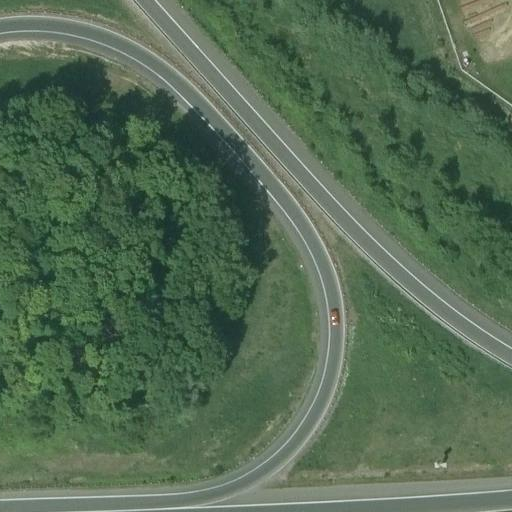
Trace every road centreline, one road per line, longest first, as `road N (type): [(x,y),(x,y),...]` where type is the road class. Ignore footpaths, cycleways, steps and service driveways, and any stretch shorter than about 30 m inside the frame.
road 1 (motorway): [(0,28),(72,29),(169,76),(264,178),(322,260),(334,297),(335,352),(316,413),(274,464),(178,511)]
road 2 (motorway): [(511,358),(385,263),(144,0)]
road 3 (motorway): [(511,499),(345,511)]
